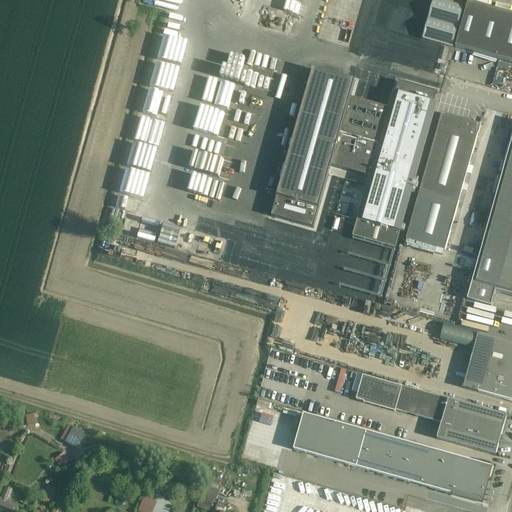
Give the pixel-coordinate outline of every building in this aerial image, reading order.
[(359,13),(362,0),(339,0),(337,7),(359,13)] [(453,49),(465,8),(436,0),(433,0),(422,40),(453,49)] [(490,57),(503,12),(468,2),(455,47),(490,57)] [(511,63),(511,14),(503,12),(490,57),(499,60),(511,63)] [(346,47),(354,18),(336,13),(328,42),(346,47)] [(299,35),(303,23),(278,16),(275,28),(299,35)] [(313,70),(271,217),(313,229),(331,167),(370,178),(353,237),(396,249),(436,105),(434,105),(437,93),(398,82),(395,94),(393,93),(379,143),(341,132),(355,81),(313,70)] [(442,114),(406,241),(436,249),(445,252),(480,126),(442,114)] [(511,141),(467,301),(491,307),(493,299),(495,291),(511,296),(511,141)] [(478,335),(478,334),(459,329),(444,325),(440,340),(474,349),(478,335)] [(511,402),(511,344),(478,335),(474,349),(463,389),(511,402)] [(358,394),(356,400),(364,403),(364,404),(395,413),(395,412),(434,422),(440,424),(440,427),(437,439),(495,456),(505,419),(506,417),(460,404),(448,400),(448,401),(402,388),(363,377),(361,382),(358,394)] [(33,414),(25,416),(27,426),(34,424),(35,424),(34,418),(38,418),(37,416),(33,414)] [(483,504),(489,482),(488,482),(490,475),(492,468),(304,415),(294,450),(450,494),(450,495),(483,504)] [(67,425),(59,440),(64,442),(72,427),(67,425)] [(72,427),(64,442),(74,448),(82,433),(72,427)] [(59,468),(69,460),(64,453),(54,460),(59,468)] [(205,480),(203,486),(204,486),(218,492),(221,486),(205,480)] [(0,510),(4,511),(15,511),(16,511),(18,506),(9,502),(13,493),(3,489),(0,496),(0,510)] [(201,495),(196,508),(206,511),(207,511),(212,500),(201,495)] [(44,496),(41,502),(49,505),(52,499),(44,496)] [(143,498),(136,511),(151,511),(156,503),(143,498)] [(217,503),(214,511),(215,511),(229,511),(227,511),(228,508),(217,503)]
